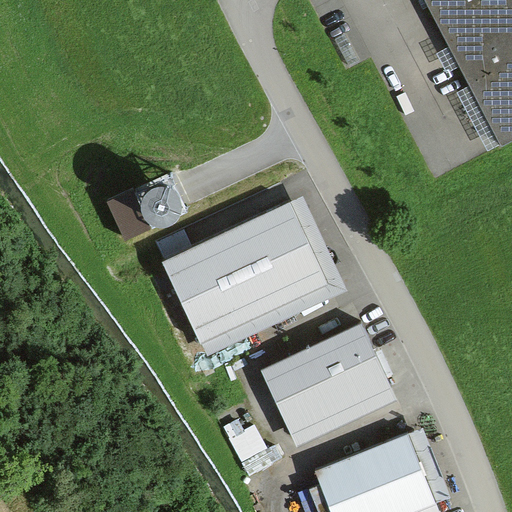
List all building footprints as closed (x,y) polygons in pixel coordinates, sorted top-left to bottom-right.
[(511,0),(430,0),(507,150),(511,146),(511,0)] [(493,151),(504,145),(472,87),(461,93),(493,151)] [(112,197),(128,232),(188,205),(172,170),(112,197)] [(291,200),(169,254),(204,332),(326,278),(291,200)] [(367,328),(270,371),(304,446),(401,403),(367,328)] [(258,423),(233,437),(253,473),(278,459),(258,423)] [(440,511),(414,440),(325,473),(339,511),(440,511)]
